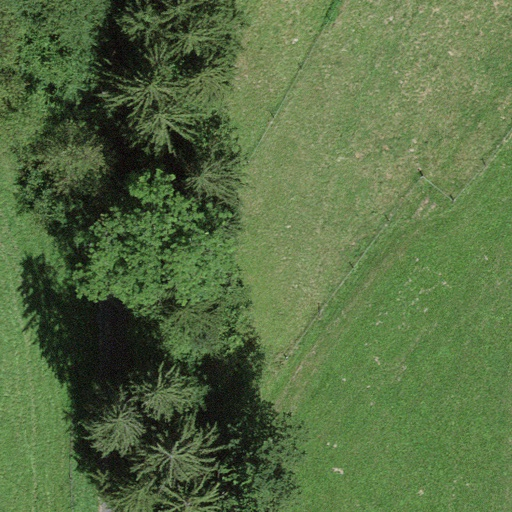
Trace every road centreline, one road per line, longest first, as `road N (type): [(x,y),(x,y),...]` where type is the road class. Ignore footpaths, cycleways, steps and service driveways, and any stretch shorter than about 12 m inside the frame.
road 1 (residential): [(120,511),(110,0)]
road 2 (track): [(228,511),(286,397),(431,203)]
